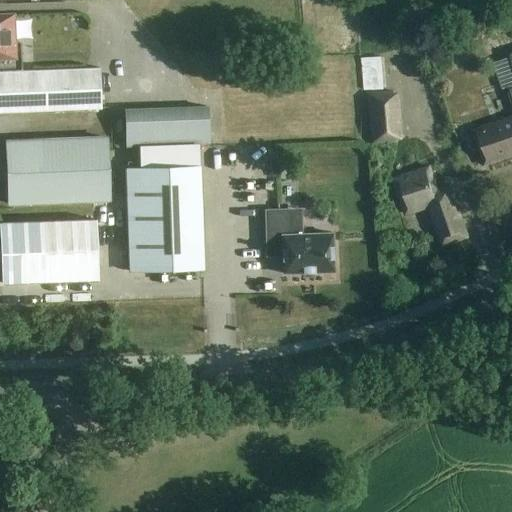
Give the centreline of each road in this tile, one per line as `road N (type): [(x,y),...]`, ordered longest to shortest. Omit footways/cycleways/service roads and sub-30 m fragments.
road 1 (tertiary): [(88,394),(292,377),(379,355),(511,298)]
road 2 (track): [(511,396),(383,399),(309,373)]
road 3 (unclassified): [(26,511),(74,435),(88,394)]
